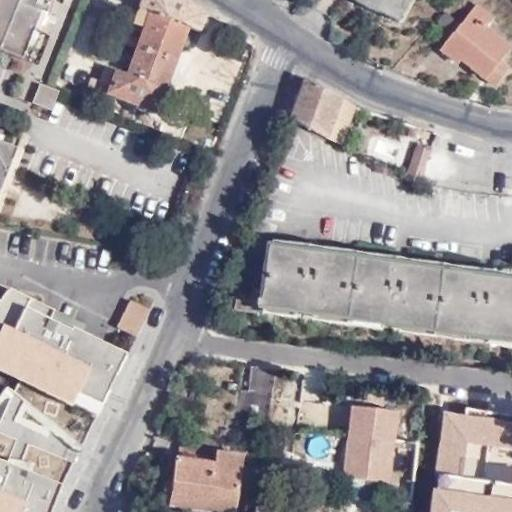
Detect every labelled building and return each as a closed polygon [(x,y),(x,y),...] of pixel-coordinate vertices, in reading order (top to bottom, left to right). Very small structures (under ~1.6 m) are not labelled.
[(45,0),(0,0),(0,47),(22,57),(42,8),(45,0)] [(207,14),(184,0),(144,0),(141,9),(139,8),(131,27),(142,34),(126,73),(105,66),(99,81),(97,80),(94,88),(157,110),(189,25),(198,30),(207,14)] [(397,22),(400,18),(368,0),(351,0),(359,3),(364,4),(371,8),(383,14),(397,22)] [(410,0),(368,0),(400,18),(410,0)] [(491,19),(475,6),(439,50),(455,64),(458,59),(493,87),(508,68),(499,60),(510,47),(485,26),(491,19)] [(341,97),(307,79),(291,117),(326,136),(341,97)] [(57,92),(39,84),(31,103),(49,110),(57,92)] [(354,107),(341,97),(326,136),(339,144),(354,107)] [(0,140),(0,189),(18,148),(0,140)] [(304,243),(303,251),(319,253),(320,246),(304,243)] [(511,280),(492,277),(477,275),(405,265),(390,263),(319,253),(303,251),(266,245),(260,293),(252,292),(255,272),(239,271),(232,309),(257,313),(258,306),(511,344),(511,280)] [(390,263),(405,265),(406,258),(391,256),(390,263)] [(477,275),(492,277),(493,270),(478,267),(477,275)] [(0,379),(99,420),(129,348),(1,295),(0,296),(0,379)] [(115,327),(139,338),(152,310),(128,299),(115,327)] [(267,422),(274,368),(249,365),(246,389),(239,388),(234,417),(267,422)] [(0,452),(23,460),(28,445),(72,460),(84,428),(0,397),(0,452)] [(180,435),(177,458),(216,463),(217,452),(219,441),(180,435)] [(413,478),(416,444),(365,437),(361,476),(412,482),(413,478)] [(215,466),(241,470),(243,456),(217,452),(216,463),(215,466)] [(257,506),(261,473),(241,470),(215,466),(216,463),(177,458),(175,457),(168,504),(217,511),(234,511),(236,503),(257,506)] [(0,511),(51,511),(62,483),(0,461),(0,511)] [(412,482),(408,511),(470,511),(474,486),(474,485),(413,478),(412,482)] [(485,511),(489,487),(474,486),(470,511),(485,511)]
